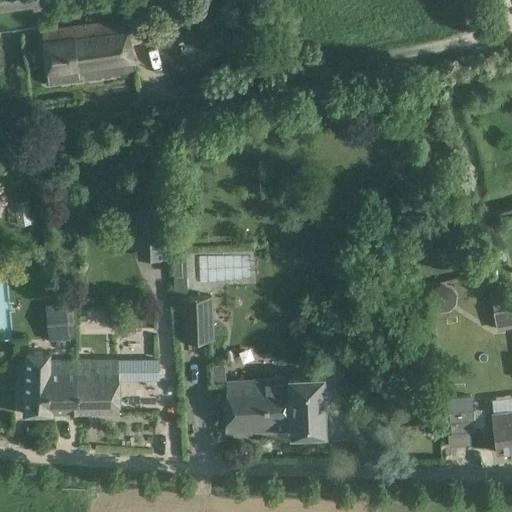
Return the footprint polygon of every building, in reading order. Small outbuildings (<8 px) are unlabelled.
[(46,85),(136,71),(124,18),(40,31),(46,85)] [(168,258),(164,208),(135,209),(137,259),(168,258)] [(61,252),(59,241),(47,243),(49,252),(42,253),(45,269),(58,267),(56,252),(61,252)] [(187,296),(185,249),(173,250),(174,289),(170,289),(172,305),(174,305),(174,308),(178,308),(179,342),(215,340),(213,295),(187,296)] [(429,301),(434,308),(442,311),(450,310),(455,304),(455,296),(452,288),(445,285),(436,287),(431,292),(429,301)] [(511,307),(504,309),(502,296),(500,291),(490,293),(496,329),(511,326),(511,307)] [(75,304),(75,303),(45,304),(46,340),(76,339),(75,304)] [(52,412),(77,411),(76,360),(49,360),(49,352),(25,352),(23,414),(52,414),(52,412)] [(158,360),(76,360),(77,411),(119,411),(118,377),(142,376),(142,378),(159,378),(158,360)] [(326,434),(323,375),(288,376),(227,381),(225,432),(290,430),(290,435),(326,434)] [(511,450),(511,408),(492,411),(497,453),(511,450)]
